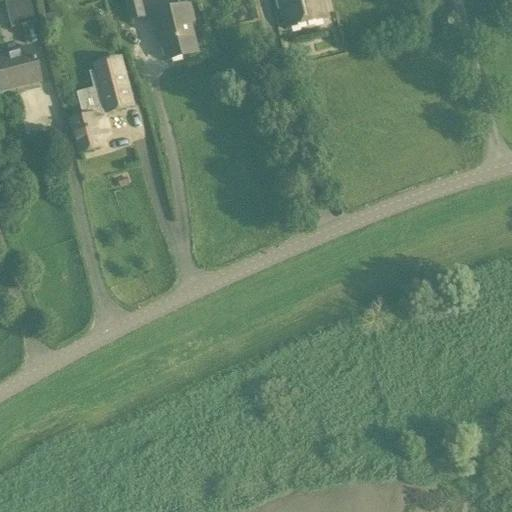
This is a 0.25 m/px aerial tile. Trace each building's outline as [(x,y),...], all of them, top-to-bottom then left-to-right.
[(33,23),(27,0),(20,0),(4,4),(10,29),(33,23)] [(125,0),(131,21),(145,18),(140,0),(125,0)] [(279,0),(287,29),(328,19),(323,0),(279,0)] [(190,5),(159,12),(153,14),(158,33),(161,32),(168,60),(199,53),(191,22),(194,21),(190,5)] [(59,12),(45,16),(49,31),(63,27),(59,12)] [(0,56),(0,92),(37,83),(37,81),(29,49),(0,56)] [(76,94),(84,119),(72,122),(81,153),(104,147),(101,137),(109,134),(105,119),(107,114),(133,106),(120,59),(94,66),(100,88),(76,94)]
